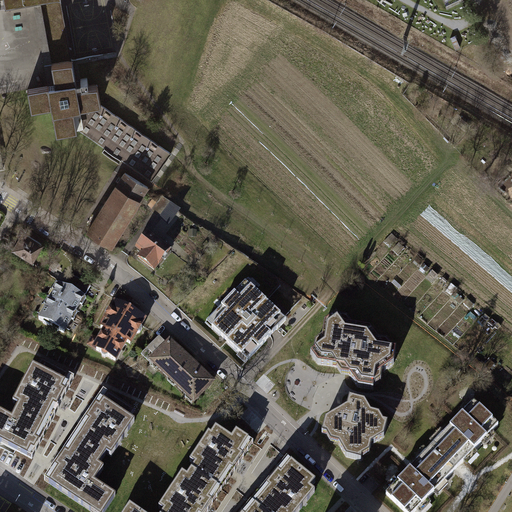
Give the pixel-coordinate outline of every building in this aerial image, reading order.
[(55,84),(27,89),(31,110),(51,106),(56,134),(77,130),(152,182),(171,154),(101,105),(97,84),(82,86),(82,84),(88,83),(87,77),(80,79),(81,80),(76,81),(72,60),(60,0),(3,0),(5,10),(26,6),(37,69),(52,67),(55,84)] [(125,173),(88,231),(112,246),(148,187),(125,173)] [(170,205),(162,198),(152,212),(160,218),(170,205)] [(42,243),(23,232),(14,247),(32,259),(42,243)] [(149,233),(139,247),(144,251),(139,257),(154,270),(170,250),(149,233)] [(70,274),(64,286),(84,296),(91,285),(70,274)] [(84,297),(84,296),(64,286),(58,282),(57,283),(56,282),(52,290),(54,291),(50,299),(47,297),(43,305),(46,306),(39,319),(44,321),(42,323),(49,327),(50,325),(53,327),(52,329),(58,332),(59,330),(64,333),(71,320),(74,321),(78,314),(76,313),(80,305),(82,306),(86,298),(84,297)] [(246,282),(243,284),(214,315),(207,322),(212,327),(240,354),(247,361),(250,358),(279,328),(286,320),(281,315),(253,289),(246,282)] [(105,329),(99,339),(98,342),(100,343),(96,350),(101,352),(101,354),(102,356),(104,357),(106,357),(108,356),(116,360),(126,341),(130,343),(136,333),(137,334),(140,333),(142,328),(141,326),(140,326),(144,318),(136,313),(137,311),(125,304),(123,306),(115,301),(111,309),(109,309),(107,309),(105,313),(105,315),(107,317),(101,327),(105,329)] [(338,318),(336,316),(325,325),(322,339),(315,344),(314,352),(310,354),(318,364),(336,367),(341,374),(346,375),(349,375),(358,387),(373,390),(374,386),(380,382),(382,374),(394,364),(396,350),(392,350),(387,343),(378,342),(370,330),(350,327),(346,320),(338,318)] [(86,344),(96,350),(100,343),(98,342),(99,339),(91,335),(86,344)] [(158,339),(147,350),(155,358),(151,361),(194,402),(213,383),(194,365),(194,366),(189,361),(170,342),(166,346),(158,339)] [(18,406),(15,412),(42,427),(53,406),(57,408),(65,392),(62,390),(69,376),(42,362),(38,369),(32,366),(13,403),(18,406)] [(89,423),(76,442),(103,459),(106,454),(111,457),(135,422),(130,418),(134,412),(108,395),(99,407),(96,405),(86,421),(89,423)] [(331,442),(339,445),(346,458),(360,462),(361,458),(369,454),(371,445),(384,438),(387,424),(383,423),(378,416),(371,414),(364,403),(349,399),(346,408),(325,421),(322,434),(327,435),(331,442)] [(413,511),(497,424),(473,402),(386,494),(405,511),(413,511)] [(12,418),(0,411),(0,441),(27,456),(31,449),(35,451),(39,442),(36,440),(42,427),(15,412),(12,418)] [(195,464),(191,470),(218,487),(230,469),(233,471),(243,456),(240,454),(249,440),(236,432),(232,439),(216,428),(211,435),(209,433),(190,461),(195,464)] [(99,465),(103,459),(76,442),(68,454),(65,452),(55,467),(58,469),(49,483),(91,511),(93,507),(100,511),(104,511),(116,496),(95,482),(104,468),(99,465)] [(270,488),(256,505),(263,511),(298,511),(315,492),(310,488),(316,482),(291,462),(281,474),(278,472),(267,486),(270,488)] [(163,511),(205,511),(212,502),(209,500),(218,487),(191,470),(187,476),(182,473),(159,508),(164,511),(163,511)]
